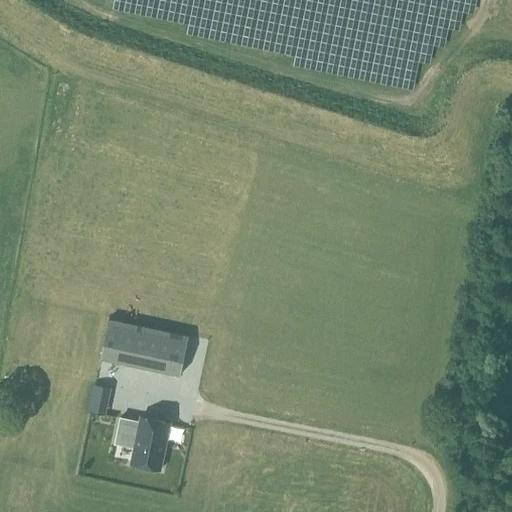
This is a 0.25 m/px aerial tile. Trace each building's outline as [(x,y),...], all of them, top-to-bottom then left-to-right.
[(76,313),(75,262),(53,262),(53,313),(76,313)] [(181,375),(189,336),(109,319),(101,358),(181,375)] [(46,370),(71,368),(69,330),(44,331),(46,370)] [(0,506),(31,511),(47,428),(94,437),(100,404),(19,390),(0,491),(0,506)] [(131,464),(161,470),(162,463),(171,423),(140,417),(139,422),(121,418),(115,443),(134,447),(132,456),(131,464)]
